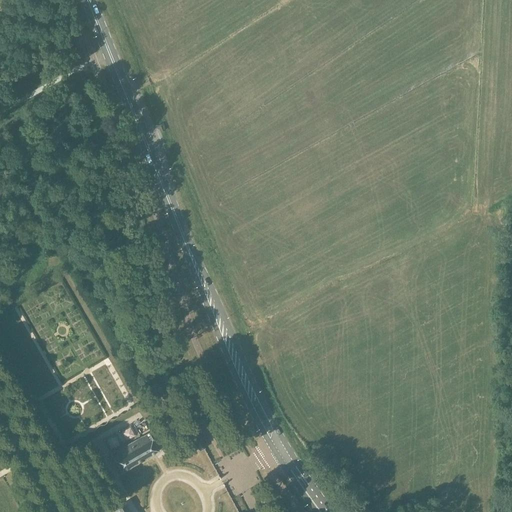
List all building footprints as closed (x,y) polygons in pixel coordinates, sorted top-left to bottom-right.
[(1,283),(0,283),(0,284),(3,290),(12,285),(8,279),(1,283)] [(123,429),(126,439),(135,436),(133,426),(123,429)] [(110,453),(121,472),(137,463),(137,462),(142,460),(143,459),(159,450),(148,432),(110,453)] [(111,448),(121,443),(116,434),(107,439),(111,448)] [(200,440),(199,440),(195,442),(199,451),(204,449),(204,448),(200,440)]
